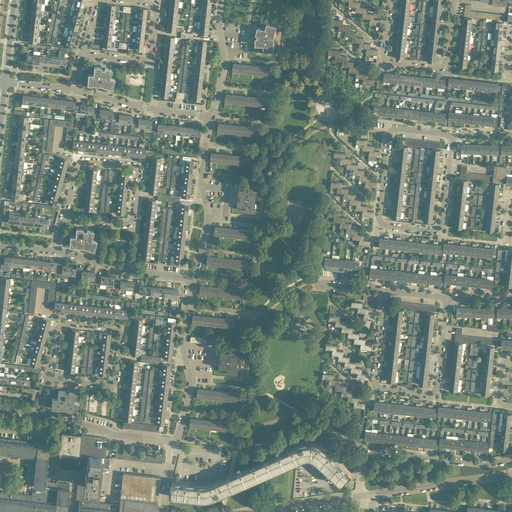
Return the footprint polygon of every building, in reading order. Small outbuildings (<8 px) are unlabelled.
[(70,9),(68,15),(80,18),(82,13),(74,10),(70,9)] [(68,15),(67,21),(71,22),(79,24),(80,19),(80,18),(68,15)] [(69,25),(68,28),(77,30),(79,25),(79,24),(71,22),(70,22),(70,25),(69,25)] [(264,50),(267,51),(267,50),(274,51),(274,46),(275,41),(273,41),(274,38),(274,34),(275,35),(276,30),(277,25),(266,23),(265,28),(263,28),(257,27),(256,35),(256,45),(261,45),(264,45),(263,50),(264,50)] [(68,31),(67,34),(76,36),(77,30),(68,28),(67,31),(68,31)] [(187,35),(186,38),(191,39),(195,40),(195,45),(198,46),(206,47),(207,41),(202,40),(200,40),(201,37),(193,36),(187,35)] [(63,39),(61,45),(64,45),(64,46),(68,47),(72,48),(74,42),(74,41),(64,39),(63,38),(63,39)] [(233,64),(232,71),(246,73),(247,64),(245,64),(241,64),(242,63),(239,63),(239,64),(233,63),(233,64)] [(246,73),(260,74),(261,66),(260,66),(255,65),(255,64),(253,64),(253,65),(247,64),(246,73)] [(107,87),(112,89),(114,79),(110,77),(110,75),(111,69),(105,67),(101,67),(94,66),(94,72),(93,72),(93,74),(88,74),(87,77),(88,77),(87,84),(92,85),(96,86),(96,85),(100,85),(103,86),(103,87),(107,88),(107,87)] [(261,66),(260,74),(274,76),(275,67),(274,67),(274,68),(269,67),(269,66),(267,66),(267,67),(261,66)] [(491,82),(490,90),(500,91),(501,85),(497,85),(497,83),(491,82)] [(226,93),(225,101),(238,103),(239,95),(234,94),(234,93),(232,93),(232,94),(226,94),(226,93)] [(238,103),(252,105),(253,97),(253,96),(253,97),(247,96),(248,95),(245,95),(245,96),(240,95),(239,95),(238,103)] [(253,97),(252,105),(266,106),(267,98),(266,98),(261,98),(261,97),(259,96),(259,97),(253,97)] [(71,113),(76,113),(77,105),(74,104),(74,101),(74,100),(74,101),(68,100),(69,100),(68,100),(67,108),(70,108),(70,112),(71,113)] [(373,114),(379,114),(381,102),(372,101),(371,107),(374,107),(373,114)] [(76,113),(86,114),(87,105),(87,103),(83,103),(83,104),(81,104),(82,104),(80,104),(80,105),(77,105),(76,113)] [(92,118),(95,118),(96,109),(93,109),(93,105),(93,106),(88,105),(87,105),(86,114),(92,115),(92,118)] [(96,109),(95,118),(98,118),(102,119),(102,121),(105,122),(105,118),(105,117),(106,110),(106,109),(102,108),(102,109),(101,109),(100,109),(99,110),(96,109)] [(105,118),(105,122),(109,122),(111,122),(111,123),(111,128),(114,128),(115,123),(116,114),(112,114),(113,110),(109,109),(109,110),(107,110),(106,110),(105,117),(105,118)] [(124,124),(125,123),(125,115),(120,114),(119,114),(116,114),(115,123),(124,124)] [(125,115),(125,123),(131,123),(130,127),(130,134),(133,134),(134,128),(134,127),(135,119),(132,119),(132,115),(127,115),(127,114),(125,114),(125,115)] [(499,116),(498,125),(502,126),(503,119),(507,120),(507,117),(503,117),(499,116)] [(134,127),(134,128),(137,128),(137,127),(141,127),(141,128),(144,128),(145,120),(139,119),(138,119),(138,120),(135,119),(134,127)] [(145,120),(144,128),(147,128),(147,129),(150,129),(150,132),(153,132),(154,127),(151,126),(152,120),(151,120),(146,120),(145,119),(145,120)] [(218,123),(218,131),(231,133),(232,124),(226,124),(227,123),(225,123),(224,124),(219,123),(218,123)] [(153,132),(153,136),(163,137),(163,136),(163,133),(163,132),(164,124),(164,125),(159,124),(158,124),(157,127),(154,127),(153,132)] [(231,133),(245,134),(246,126),(245,126),(240,126),(240,125),(238,124),(238,125),(232,125),(232,124),(231,133)] [(246,126),(245,134),(259,136),(260,127),(259,127),(259,128),(254,127),(254,126),(252,126),(251,127),(246,126)] [(189,136),(189,138),(192,139),(196,140),(199,140),(200,140),(201,131),(200,131),(196,131),(196,128),(191,127),(190,127),(189,136)] [(368,155),(368,159),(379,160),(380,156),(380,151),(373,150),(373,151),(369,150),(368,155)] [(211,152),(210,161),(224,162),(225,154),(224,154),(219,153),(219,152),(217,152),(217,153),(212,152),(211,152)] [(224,162),(238,164),(238,155),(233,155),(233,154),(231,154),(230,155),(225,154),(224,162)] [(238,155),(238,164),(251,165),(252,157),(246,156),(246,155),(244,155),(244,156),(239,155),(238,155)] [(183,156),(182,166),(184,167),(193,168),(193,162),(190,161),(191,157),(183,156)] [(55,162),(53,167),(58,168),(65,170),(67,165),(58,162),(55,162)] [(493,175),(493,182),(503,183),(504,183),(505,178),(506,174),(505,174),(506,169),(509,169),(509,167),(506,166),(499,166),(494,165),(494,167),(493,175)] [(353,174),(352,178),(359,179),(359,175),(364,175),(364,170),(358,169),(353,169),(353,174)] [(55,177),(54,180),(62,182),(64,176),(55,174),(54,176),(55,177)] [(359,179),(358,183),(365,184),(366,180),(370,181),(371,176),(364,175),(359,175),(359,179)] [(341,187),(342,182),(331,181),(330,190),(337,191),(337,187),(341,187)] [(246,211),(248,211),(256,211),(256,206),(256,202),(255,202),(255,198),(256,195),(257,195),(258,191),(257,191),(258,186),(248,184),(247,189),(245,189),(239,188),(238,195),(237,198),(237,205),(243,205),(243,206),(245,206),(245,211),(246,211)] [(52,188),(51,192),(59,194),(60,188),(52,185),(51,188),(52,188)] [(46,196),(45,199),(49,200),(48,203),(51,204),(56,205),(57,199),(49,197),(46,196)] [(41,218),(40,226),(47,226),(47,224),(52,225),(53,217),(41,216),(41,218)] [(215,226),(214,235),(228,236),(229,228),(223,227),(223,226),(221,226),(221,227),(215,227),(215,226)] [(89,249),(94,250),(96,240),(92,239),(92,236),(93,231),(87,229),(83,229),(76,228),(76,233),(75,233),(75,236),(70,236),(69,239),(70,239),(69,246),(74,246),(74,247),(78,247),(78,246),(82,247),(85,248),(85,249),(89,249)] [(228,236),(241,238),(242,229),(237,229),(237,228),(234,228),(234,229),(229,228),(228,236)] [(242,229),(241,238),(255,239),(256,231),(250,230),(251,229),(248,229),(248,230),(243,229),(242,229)] [(487,245),(486,256),(492,257),(493,255),(496,255),(496,254),(496,249),(489,248),(489,245),(487,245)] [(207,255),(206,264),(207,264),(221,265),(222,257),(216,257),(216,256),(214,255),(214,256),(208,256),(208,255),(207,255)] [(11,257),(5,256),(4,259),(2,259),(1,269),(10,270),(10,265),(11,257)] [(170,261),(169,265),(178,266),(179,263),(182,263),(183,257),(174,256),(171,256),(170,261)] [(221,265),(234,267),(235,258),(235,259),(230,258),(230,257),(228,257),(227,258),(222,257),(221,265)] [(235,258),(234,267),(247,268),(248,268),(249,260),(248,260),(243,260),(243,259),(241,258),(241,259),(235,259),(235,258)] [(324,268),(331,269),(332,259),(325,258),(324,268)] [(331,269),(338,270),(339,259),(332,259),(331,269)] [(338,270),(345,270),(346,260),(339,259),(338,270)] [(345,270),(352,271),(353,261),(346,260),(345,270)] [(49,270),(48,272),(55,273),(54,278),(58,279),(58,277),(58,274),(59,268),(55,268),(56,262),(49,261),(49,269),(49,270)] [(353,261),(352,271),(358,272),(360,262),(353,261)] [(58,274),(58,277),(67,278),(68,275),(68,274),(69,266),(62,265),(62,268),(59,268),(58,274)] [(74,279),(77,279),(78,273),(75,273),(75,267),(69,266),(68,274),(71,275),(74,276),(74,279)] [(78,273),(77,279),(81,279),(84,280),(84,283),(87,283),(87,280),(87,279),(88,271),(82,270),(81,273),(78,273)] [(93,284),(97,284),(97,278),(94,278),(95,272),(88,271),(87,279),(91,280),(90,281),(93,281),(93,284)] [(97,278),(97,284),(100,284),(106,285),(107,284),(107,276),(101,275),(100,279),(97,278)] [(107,284),(106,285),(110,285),(113,286),(112,288),(116,289),(117,283),(113,283),(114,277),(107,276),(107,284)] [(117,283),(116,289),(119,289),(119,288),(123,289),(123,290),(126,290),(126,289),(127,281),(120,280),(120,283),(117,283)] [(127,281),(126,289),(132,290),(132,295),(135,296),(136,289),(136,288),(136,285),(133,285),(133,282),(127,281)] [(135,296),(135,297),(142,298),(142,294),(145,295),(145,294),(146,286),(139,285),(136,285),(136,288),(136,289),(135,296)] [(200,285),(199,294),(200,294),(200,293),(213,295),(214,286),(214,287),(209,286),(209,285),(206,285),(206,286),(201,285),(200,285)] [(213,295),(227,296),(228,288),(222,288),(222,287),(220,286),(220,287),(214,287),(214,286),(213,295)] [(228,288),(227,296),(240,298),(241,298),(242,289),(241,289),(241,290),(236,289),(236,288),(234,288),(234,289),(228,288)] [(193,314),(192,323),(196,323),(206,324),(207,316),(202,316),(202,315),(199,314),(199,315),(196,315),(193,315),(193,314)] [(206,324),(220,326),(221,317),(221,318),(215,317),(215,316),(213,316),(213,317),(207,316),(206,324)] [(221,317),(220,326),(233,327),(234,319),(229,319),(229,318),(227,317),(226,318),(221,318),(221,317)] [(40,326),(40,329),(47,331),(49,326),(40,323),(39,326),(40,326)] [(35,332),(34,334),(37,335),(46,337),(47,331),(40,329),(36,328),(35,332)] [(37,338),(36,341),(44,343),(46,337),(37,335),(36,337),(37,338)] [(34,349),(33,352),(41,355),(42,349),(34,346),(33,349),(34,349)] [(219,360),(219,367),(224,367),(227,367),(227,373),(228,373),(230,373),(237,373),(238,368),(238,364),(237,364),(237,360),(238,357),(239,357),(240,352),(239,352),(240,348),(230,346),(229,351),(227,350),(227,351),(221,350),(220,356),(219,360)] [(39,360),(30,358),(30,361),(31,361),(30,364),(33,365),(38,366),(39,360)] [(323,373),(322,378),(326,378),(326,383),(328,383),(329,378),(333,379),(334,374),(323,373)] [(196,388),(194,393),(196,393),(197,393),(197,397),(211,398),(211,390),(206,390),(206,388),(204,388),(204,389),(198,389),(198,388),(196,388)] [(52,401),(51,408),(56,408),(60,409),(60,408),(64,408),(67,409),(67,410),(72,411),(76,412),(79,402),(74,401),(74,398),(76,393),(69,391),(65,390),(58,390),(58,395),(57,398),(52,397),(52,398),(52,400),(52,401)] [(211,398),(224,400),(225,391),(225,392),(219,391),(220,390),(217,390),(217,391),(212,390),(211,390),(211,398)] [(225,391),(224,400),(237,401),(238,401),(239,393),(238,393),(233,392),(233,391),(231,391),(231,392),(225,392),(225,391)] [(482,408),(481,420),(486,421),(487,421),(490,421),(491,418),(491,417),(491,412),(484,412),(484,409),(482,408)] [(191,418),(190,426),(196,427),(204,427),(205,419),(204,419),(199,419),(199,418),(197,418),(197,419),(196,418),(191,418)] [(204,427),(217,429),(218,421),(212,420),(213,419),(210,419),(210,420),(205,419),(204,427)] [(218,421),(217,429),(230,430),(230,431),(231,431),(232,422),(231,422),(226,422),(226,421),(224,421),(224,422),(218,421)] [(61,433),(58,452),(60,452),(59,468),(79,470),(82,470),(83,460),(87,461),(88,461),(104,463),(103,467),(105,467),(108,468),(109,458),(105,458),(104,458),(106,439),(106,438),(80,435),(80,432),(68,430),(61,430),(61,433)] [(32,495),(0,491),(0,509),(26,511),(66,511),(70,484),(45,481),(48,457),(49,447),(48,446),(0,440),(0,452),(28,455),(25,484),(33,485),(32,495)] [(171,496),(215,501),(214,498),(221,495),(225,493),(299,460),(304,458),(307,458),(308,458),(309,458),(310,458),(311,458),(312,458),(313,459),(314,459),(314,460),(316,461),(341,484),(351,472),(325,448),(323,447),(321,445),(319,444),(317,443),(314,443),(312,442),(309,442),(307,442),(305,442),(301,443),(300,443),(298,444),(230,474),(210,482),(209,483),(207,483),(206,484),(204,484),(202,484),(200,484),(195,483),(173,480),(171,496)] [(82,470),(79,500),(99,502),(103,467),(104,463),(88,461),(87,461),(83,460),(82,470)] [(155,511),(160,477),(123,473),(119,504),(118,511),(122,511),(155,511)] [(99,502),(79,500),(77,511),(118,511),(119,504),(99,502)]
